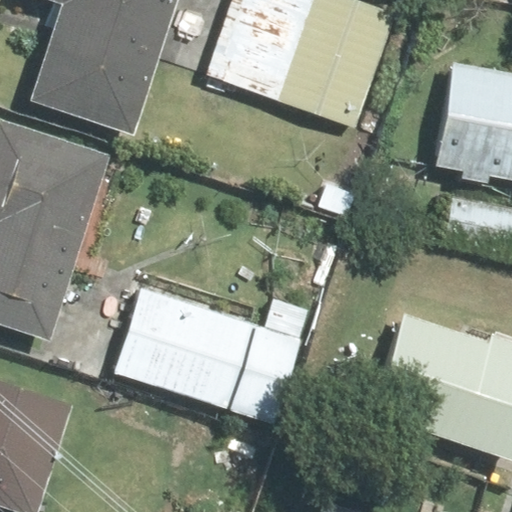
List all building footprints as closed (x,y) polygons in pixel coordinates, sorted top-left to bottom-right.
[(173,0),(45,0),(55,3),(23,97),(129,133),(173,0)] [(390,12),(356,0),(224,0),(200,65),(349,121),(390,12)] [(511,71),(447,61),(429,165),(511,178),(511,71)] [(104,152),(0,118),(0,322),(44,336),(104,152)] [(511,209),(450,201),(443,248),(511,257),(511,209)] [(260,324),(139,287),(113,370),(274,419),(306,314),(266,302),(260,324)] [(481,338),(397,310),(363,411),(511,461),(511,458),(511,339),(484,330),(481,338)] [(0,505),(19,511),(31,511),(68,401),(0,378),(0,505)] [(357,511),(317,499),(313,511),(357,511)]
